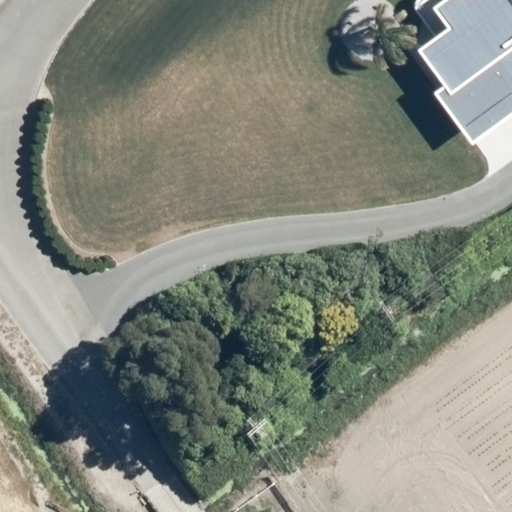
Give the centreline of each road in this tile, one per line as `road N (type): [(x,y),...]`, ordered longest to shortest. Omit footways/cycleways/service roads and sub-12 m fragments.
road 1 (unknown): [(511,174),(444,202),(248,238),(51,338)]
road 2 (tertiary): [(177,511),(0,267)]
